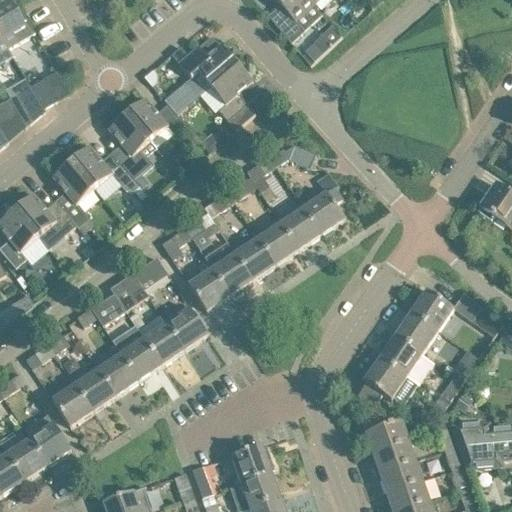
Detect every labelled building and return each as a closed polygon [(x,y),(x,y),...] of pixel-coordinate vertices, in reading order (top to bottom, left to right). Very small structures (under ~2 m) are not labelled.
[(273,25),(291,46),(305,34),(303,31),(320,15),(313,8),(306,0),(273,0),(286,13),(273,25)] [(377,0),(373,0),(366,7),(373,14),(382,5),(377,0)] [(0,39),(8,53),(34,37),(23,19),(18,22),(8,4),(0,8),(0,39)] [(315,47),(302,59),(311,69),(336,46),(338,44),(342,40),(332,30),(314,46),(315,47)] [(199,51),(179,68),(193,83),(189,86),(200,99),(203,96),(238,67),(222,49),(208,61),(199,51)] [(253,85),(238,67),(203,96),(219,114),(236,134),(256,117),(239,98),(253,85)] [(23,78),(24,82),(42,113),(57,105),(37,70),(23,78)] [(31,127),(44,115),(42,113),(24,82),(14,88),(19,97),(16,99),(31,127)] [(175,102),(168,108),(177,119),(188,110),(182,103),(175,102)] [(185,128),(181,123),(177,119),(168,108),(158,117),(146,103),(127,118),(151,145),(169,130),(175,137),(185,128)] [(0,107),(0,123),(11,118),(3,105),(0,107)] [(151,145),(127,118),(109,134),(121,148),(112,156),(129,177),(134,183),(151,167),(140,154),(151,145)] [(317,159),(294,149),(286,154),(284,152),(270,161),(276,171),(289,162),(311,172),(317,159)] [(129,177),(112,156),(102,165),(90,150),(72,166),(95,193),(112,179),(118,186),(129,177)] [(276,171),(270,161),(248,176),(251,181),(251,182),(257,191),(260,196),(269,190),(262,180),(276,171)] [(95,193),(72,166),(53,182),(66,196),(56,204),(77,229),(84,237),(94,228),(78,208),(95,193)] [(248,197),(257,191),(251,182),(242,188),(228,197),(234,207),(248,197)] [(511,198),(497,188),(478,215),(492,225),(494,221),(511,232),(511,198)] [(335,191),(304,212),(322,239),(345,224),(335,209),(343,204),(335,191)] [(205,212),(206,214),(208,217),(211,222),(220,216),(234,207),(228,197),(214,206),(211,208),(205,212)] [(77,229),(56,204),(46,213),(34,198),(16,214),(39,241),(49,253),(77,229)] [(322,239),(304,212),(281,228),(299,254),(322,239)] [(0,252),(0,253),(13,268),(17,273),(29,262),(23,255),(39,241),(16,214),(0,227),(0,232),(10,244),(0,252)] [(208,217),(186,233),(192,242),(215,227),(211,222),(208,217)] [(299,254),(281,228),(258,243),(276,270),(299,254)] [(169,258),(192,242),(186,233),(163,248),(169,258)] [(276,270),(258,243),(236,258),(254,285),(276,270)] [(254,285),(236,258),(227,246),(226,246),(227,247),(206,261),(206,260),(205,261),(213,273),(231,300),(232,300),(233,302),(235,302),(243,297),(244,294),(242,292),(254,285)] [(157,262),(147,268),(134,277),(148,298),(171,283),(157,262)] [(208,316),(231,300),(213,273),(190,289),(208,316)] [(149,300),(148,298),(134,277),(111,293),(115,299),(126,315),(135,309),(135,310),(149,300)] [(438,336),(454,313),(428,294),(420,305),(418,303),(415,304),(410,311),(410,315),(412,316),(412,317),(438,336)] [(126,315),(115,299),(93,314),(98,322),(104,330),(126,315)] [(29,300),(11,310),(17,320),(33,307),(29,300)] [(482,311),(472,325),(493,340),(494,341),(503,328),(482,311)] [(209,339),(191,312),(167,328),(185,355),(209,339)] [(93,314),(92,313),(78,322),(84,331),(98,322),(93,314)] [(412,317),(396,340),(423,358),(438,336),(412,317)] [(185,355),(167,328),(145,343),(163,370),(185,355)] [(511,334),(508,332),(499,344),(511,350),(511,334)] [(64,339),(56,345),(49,349),(56,358),(70,348),(64,339)] [(434,366),(423,358),(396,340),(389,350),(386,348),(384,349),(379,356),(379,359),(382,361),(381,362),(407,381),(419,389),(434,366)] [(122,358),(140,385),(163,370),(145,343),(122,358)] [(56,358),(49,349),(36,358),(42,367),(56,358)] [(451,377),(454,380),(463,386),(479,363),(467,354),(451,377)] [(78,378),(95,369),(88,357),(71,366),(78,378)] [(117,400),(140,385),(122,358),(99,373),(117,400)] [(391,404),(407,381),(381,362),(365,385),(391,404)] [(117,400),(99,373),(76,389),(94,415),(117,400)] [(27,387),(21,377),(0,391),(0,394),(4,401),(27,387)] [(454,380),(448,388),(438,402),(447,408),(463,386),(454,380)] [(76,389),(54,404),(53,404),(71,431),(94,415),(76,389)] [(438,421),(447,408),(438,402),(429,415),(438,421)] [(31,443),(48,470),(72,455),(54,427),(48,418),(36,426),(42,435),(31,443)] [(447,432),(444,424),(444,422),(423,430),(426,439),(439,435),(447,432)] [(373,457),(409,445),(402,425),(366,437),(373,457)] [(461,451),(511,446),(511,431),(490,434),(490,428),(453,430),(461,451)] [(439,435),(446,454),(454,451),(447,432),(439,435)] [(48,470),(31,443),(8,458),(25,485),(48,470)] [(409,445),(373,457),(380,477),(416,464),(409,445)] [(511,446),(461,451),(468,473),(502,470),(502,464),(511,462),(511,446)] [(268,464),(263,450),(232,461),(242,487),(272,476),(271,474),(275,473),(271,463),(268,464)] [(446,454),(452,474),(461,471),(454,451),(446,454)] [(25,485),(8,458),(0,462),(0,496),(3,500),(25,485)] [(416,464),(380,477),(387,497),(423,484),(416,464)] [(213,498),(203,471),(193,474),(203,501),(213,498)] [(452,474),(459,494),(468,491),(461,471),(452,474)] [(250,511),(252,511),(281,502),(272,476),(242,487),(250,511)] [(175,481),(181,497),(185,507),(195,503),(185,477),(175,481)] [(423,484),(387,497),(392,511),(406,511),(430,504),(423,484)] [(104,506),(106,511),(151,511),(144,493),(147,492),(147,490),(125,498),(125,499),(104,506)] [(459,494),(465,511),(470,511),(475,511),(468,491),(459,494)] [(285,511),(281,502),(252,511),(285,511)] [(197,511),(195,503),(185,507),(177,510),(177,511),(197,511)]
